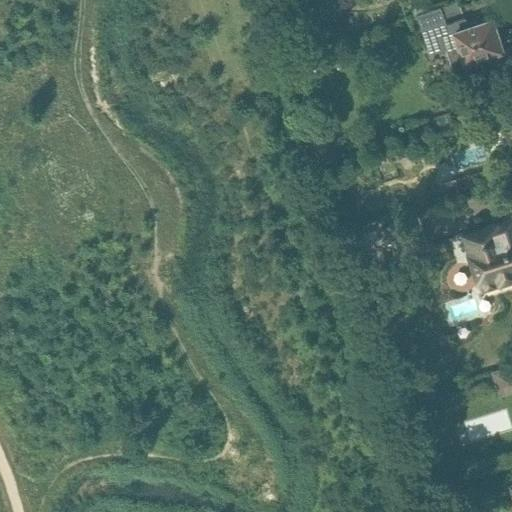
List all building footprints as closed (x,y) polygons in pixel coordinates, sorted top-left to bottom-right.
[(441,6),(418,14),(423,30),(439,36),(443,49),(447,48),(457,78),(492,66),(488,54),(504,49),(494,18),(468,26),(465,18),(446,24),(441,6)] [(307,138),(316,168),(326,164),(327,167),(338,163),(333,148),(332,148),(326,132),(307,138)] [(444,195),(458,191),(454,179),(440,183),(444,195)] [(396,223),(381,228),(386,244),(396,240),(401,239),(405,253),(429,246),(419,216),(396,223)] [(511,221),(511,219),(502,222),(502,221),(465,233),(480,279),(480,278),(483,288),(511,278),(511,221)] [(501,395),(511,391),(511,366),(494,372),(501,395)]
